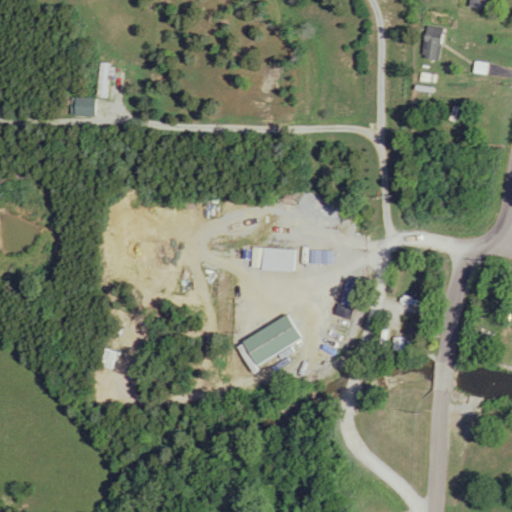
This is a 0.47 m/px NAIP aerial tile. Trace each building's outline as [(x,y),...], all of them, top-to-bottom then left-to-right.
[(495,0),(470,0),(471,7),(496,8),(495,0)] [(421,58),(438,61),(444,27),(427,24),(421,58)] [(305,194),(295,194),(296,230),(306,229),(305,194)] [(330,251),(298,251),(298,262),(330,262),(330,251)] [(305,339),(290,314),(241,342),(256,368),(305,339)] [(145,334),(136,325),(109,351),(119,360),(145,334)]
